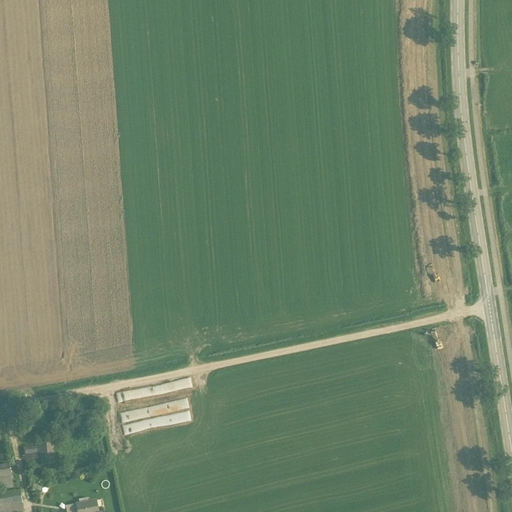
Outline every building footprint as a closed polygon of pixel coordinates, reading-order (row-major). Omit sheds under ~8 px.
[(170,389),(156,392),(157,397),(171,394),(170,389)] [(178,400),(180,410),(198,406),(196,396),(178,400)] [(54,463),(51,441),(39,442),(39,447),(36,448),(35,447),(23,448),(24,460),(41,458),(41,465),(54,463)] [(0,489),(12,487),(10,475),(8,464),(0,465),(0,489)] [(44,474),(29,477),(30,484),(45,481),(44,474)] [(0,511),(21,511),(23,511),(20,490),(0,493),(0,511)] [(103,507),(101,499),(96,501),(95,500),(88,501),(87,498),(78,499),(79,503),(75,504),(65,506),(66,511),(98,511),(97,507),(103,507)]
